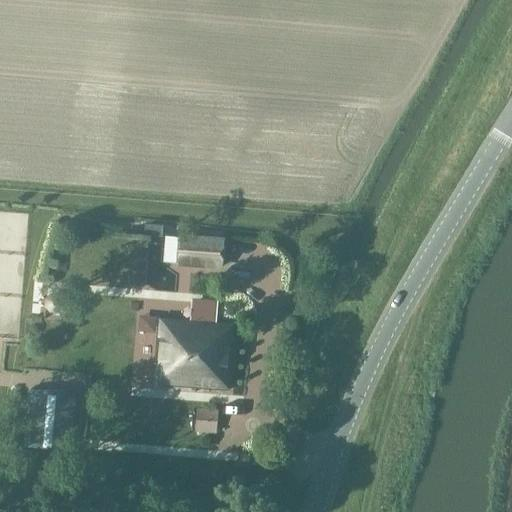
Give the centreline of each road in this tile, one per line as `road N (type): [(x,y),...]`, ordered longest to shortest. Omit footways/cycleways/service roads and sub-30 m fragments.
road 1 (unclassified): [(321,511),(390,327),(511,124)]
road 2 (track): [(437,246),(366,511)]
